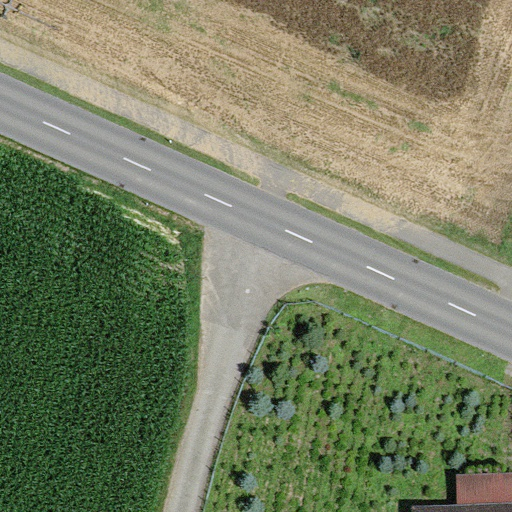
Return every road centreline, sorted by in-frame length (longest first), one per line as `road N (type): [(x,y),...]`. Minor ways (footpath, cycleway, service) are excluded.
road 1 (tertiary): [(0,103),(511,331)]
road 2 (track): [(194,511),(252,215),(275,172)]
